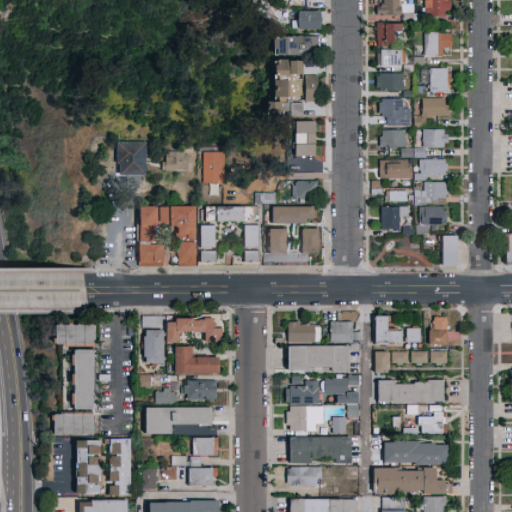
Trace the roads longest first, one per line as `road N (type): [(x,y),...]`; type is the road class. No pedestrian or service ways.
road 1 (residential): [(484,511),(482,0)]
road 2 (secondary): [(84,292),(435,291)]
road 3 (residential): [(349,292),(350,0)]
road 4 (secondary): [(29,511),(28,410),(0,239)]
road 5 (residential): [(253,511),(253,292)]
road 6 (secondary): [(0,317),(12,437)]
